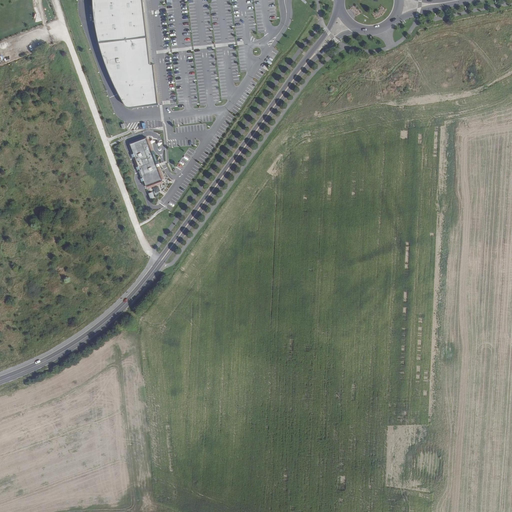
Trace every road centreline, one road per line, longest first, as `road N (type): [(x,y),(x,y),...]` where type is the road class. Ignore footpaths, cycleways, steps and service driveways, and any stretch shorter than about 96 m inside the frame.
road 1 (primary): [(0,380),(63,351),(126,303),(306,62)]
road 2 (track): [(154,269),(58,0)]
